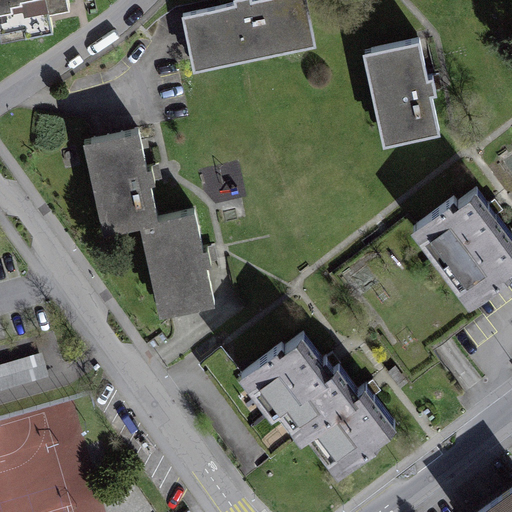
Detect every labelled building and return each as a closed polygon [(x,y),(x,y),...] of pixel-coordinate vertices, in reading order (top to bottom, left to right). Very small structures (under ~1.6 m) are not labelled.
[(0,0),(0,27),(2,36),(54,26),(50,6),(70,2),(69,0),(0,0)] [(309,0),(241,0),(186,12),(197,66),(319,40),(309,0)] [(438,128),(417,35),(361,47),(382,140),(438,128)] [(162,308),(216,295),(195,208),(161,216),(139,126),(85,139),(107,230),(141,222),(162,308)] [(511,237),(471,183),(455,195),(453,192),(414,222),(472,299),(510,270),(507,266),(511,262),(511,237)] [(332,367),(303,330),(286,344),(282,339),(244,369),(277,412),(285,406),(307,434),(315,428),(344,464),(397,423),(367,385),(361,390),(339,361),(332,367)] [(43,352),(0,360),(0,384),(48,375),(43,352)] [(511,511),(511,482),(470,511),(511,511)]
